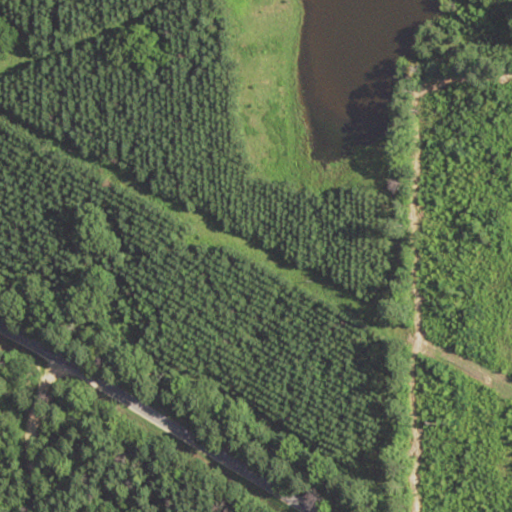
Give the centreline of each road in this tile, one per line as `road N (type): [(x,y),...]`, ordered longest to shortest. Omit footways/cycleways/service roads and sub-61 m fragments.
road 1 (secondary): [(313,511),(0,326)]
road 2 (track): [(37,511),(37,428),(61,360)]
